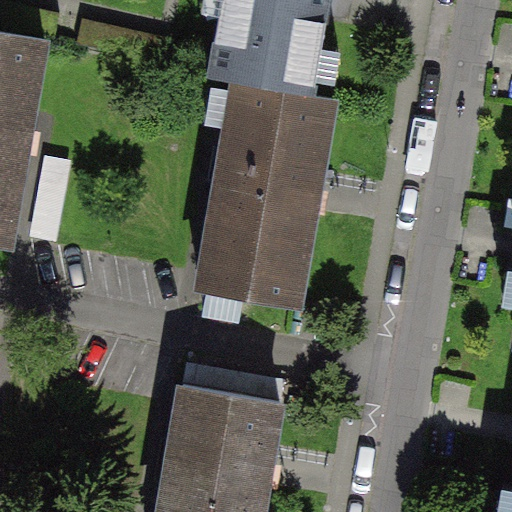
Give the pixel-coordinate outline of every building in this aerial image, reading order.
[(0,0),(0,25),(57,38),(63,15),(0,0)] [(332,0),(224,0),(211,77),(239,82),(315,96),(332,0)] [(173,39),(85,19),(79,45),(168,64),(173,39)] [(46,38),(0,29),(0,243),(11,245),(26,157),(29,157),(34,128),(31,128),(46,38)] [(315,96),(239,82),(203,288),(300,305),(336,100),(315,96)] [(283,400),(190,384),(167,511),(262,511),(267,489),(270,489),(275,461),(272,461),(283,400)]
